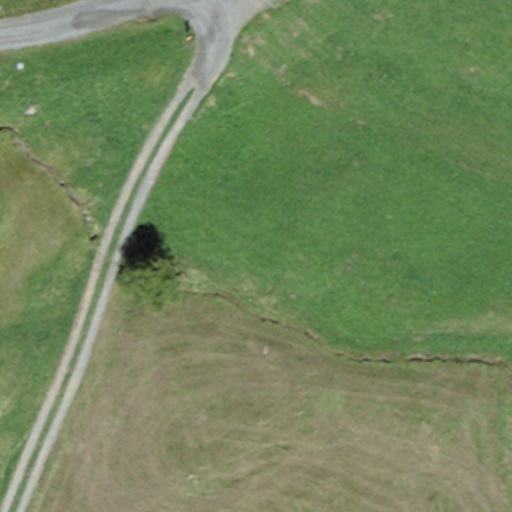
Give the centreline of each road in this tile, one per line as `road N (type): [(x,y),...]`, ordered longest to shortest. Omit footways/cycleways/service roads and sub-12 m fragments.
road 1 (track): [(14,511),(120,214),(209,60),(211,20),(199,0)]
road 2 (track): [(146,0),(0,30)]
